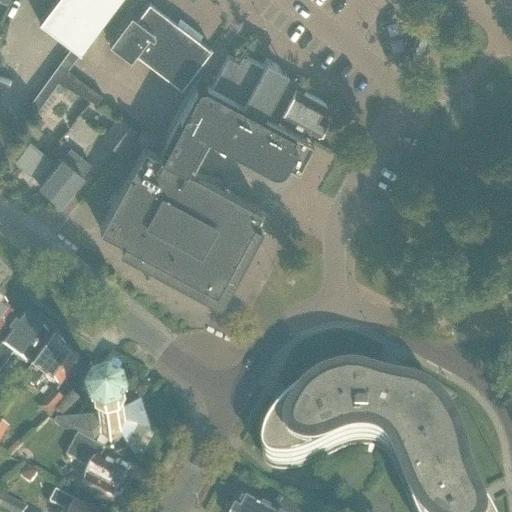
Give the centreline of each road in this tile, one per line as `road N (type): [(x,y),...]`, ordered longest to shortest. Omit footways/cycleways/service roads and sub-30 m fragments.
road 1 (unclassified): [(335,308),(334,233),(397,95),(388,79),(289,0)]
road 2 (tertiary): [(232,402),(0,222)]
road 3 (tertiary): [(335,308),(371,316),(465,365),(497,388),(511,413)]
road 4 (tertiary): [(232,402),(274,334),(335,308)]
road 5 (tertiary): [(173,511),(232,402)]
